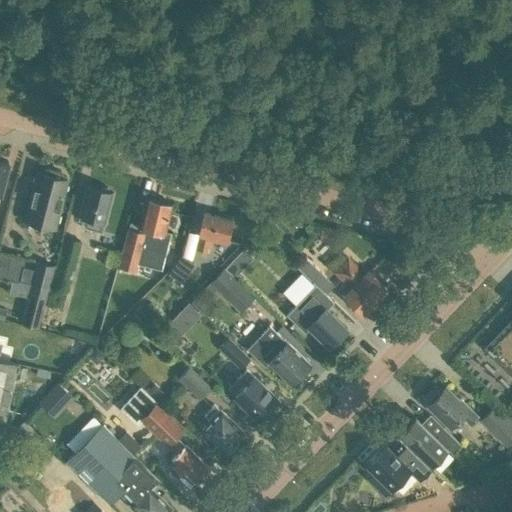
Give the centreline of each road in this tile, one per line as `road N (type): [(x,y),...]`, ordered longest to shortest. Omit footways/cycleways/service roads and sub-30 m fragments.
road 1 (unclassified): [(493,251),(0,120)]
road 2 (unclassified): [(252,511),(493,251)]
